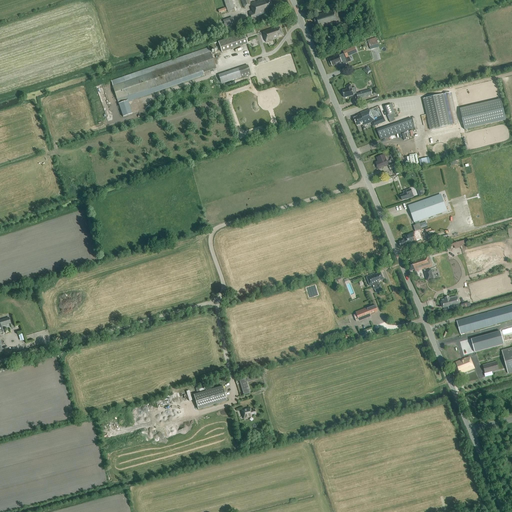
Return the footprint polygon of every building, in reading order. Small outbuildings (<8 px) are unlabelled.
[(224,0),(228,12),(236,9),(232,0),(224,0)] [(267,11),(273,9),(269,0),(266,0),(264,1),(263,0),(261,0),(250,4),(248,0),(240,0),(244,8),(251,6),(252,11),(248,12),(251,18),(263,14),(264,17),(269,15),(267,11)] [(337,31),(348,27),(346,21),(340,22),(337,13),(336,13),(335,9),(316,15),(316,16),(313,18),(315,24),(313,25),(314,29),(320,28),(320,29),(335,24),(337,31)] [(234,17),(224,19),(226,26),(235,24),(234,17)] [(262,32),(266,43),(278,38),(277,37),(282,35),(280,27),(276,29),(276,28),(273,29),(273,28),(262,32)] [(222,53),(248,44),(244,33),(218,42),(222,53)] [(376,38),(367,41),(370,50),(379,47),(376,38)] [(355,47),(343,51),(344,54),(345,56),(357,51),(355,47)] [(209,48),(111,81),(118,102),(119,104),(128,101),(128,102),(204,76),(203,73),(216,68),(209,48)] [(342,66),(348,63),(345,56),(344,54),(339,56),(334,58),(330,60),(332,66),(336,64),(336,65),(341,63),(342,66)] [(248,65),(238,69),(218,75),(221,84),(251,74),(248,65)] [(347,90),(343,91),(345,98),(354,96),(353,95),(357,94),(355,87),(352,88),(351,85),(346,86),(347,90)] [(360,93),(362,98),(372,95),(371,90),(360,93)] [(450,126),(443,95),(423,99),(431,130),(450,126)] [(458,124),(452,96),(444,97),(450,126),(458,124)] [(500,100),(459,109),(463,130),(505,120),(500,100)] [(395,114),(395,113),(391,104),(384,107),(390,122),(395,120),(393,115),(395,114)] [(373,126),(385,122),(383,117),(375,121),(372,113),(371,114),(369,110),(360,114),(360,116),(354,118),(357,126),(363,123),(364,125),(372,122),(373,126)] [(380,139),(414,128),(411,118),(375,131),(376,134),(378,133),(380,139)] [(378,169),(388,165),(386,159),(384,155),(377,158),(378,162),(376,163),(378,169)] [(204,163),(193,166),(198,180),(209,176),(204,163)] [(403,192),(404,194),(400,196),(402,201),(407,199),(414,197),(411,189),(403,192)] [(418,221),(446,211),(441,195),(409,206),(415,225),(413,225),(415,232),(403,236),(404,239),(401,241),(401,242),(399,242),(401,247),(407,245),(407,246),(422,240),(419,230),(428,227),(426,221),(419,223),(418,221)] [(409,218),(407,219),(406,216),(401,218),(402,220),(406,219),(408,226),(411,225),(409,218)] [(412,261),(407,263),(410,271),(414,270),(415,272),(431,266),(427,256),(411,261),(412,261)] [(378,282),(384,279),(381,273),(376,275),(375,274),(366,277),(370,286),(373,285),(374,287),(380,285),(380,286),(379,286),(380,287),(382,290),(379,284),(378,282)] [(459,304),(457,299),(456,297),(449,299),(449,298),(445,299),(445,300),(441,301),(442,303),(443,308),(444,310),(459,307),(458,304),(459,304)] [(367,310),(356,314),(359,321),(370,316),(370,315),(378,312),(375,305),(367,309),(367,310)] [(511,342),(511,327),(478,337),(477,334),(471,336),(472,338),(466,340),(464,333),(511,319),(511,306),(457,321),(467,358),(452,364),(454,370),(452,371),(454,375),(457,374),(458,376),(463,374),(474,369),(469,355),(511,342)] [(1,326),(10,323),(8,318),(0,320),(0,332),(2,332),(1,326)] [(508,374),(511,372),(511,348),(502,351),(508,374)] [(499,370),(497,361),(482,365),(485,374),(499,370)] [(243,395),(250,393),(246,379),(239,381),(243,395)] [(227,400),(222,386),(193,394),(198,409),(227,400)] [(251,411),(250,407),(241,410),(243,419),(253,416),(252,415),(256,414),(254,409),(251,411)]
